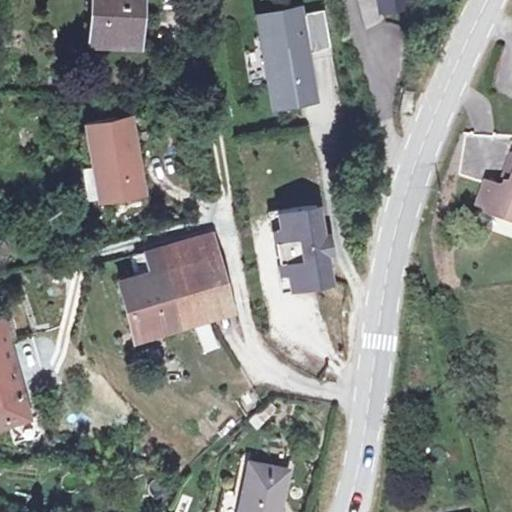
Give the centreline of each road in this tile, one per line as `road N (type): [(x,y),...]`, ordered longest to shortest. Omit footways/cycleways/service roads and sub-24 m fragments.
road 1 (secondary): [(342,511),(415,173)]
road 2 (residential): [(348,0),(394,164),(415,173)]
road 3 (secondary): [(415,173),(489,0)]
